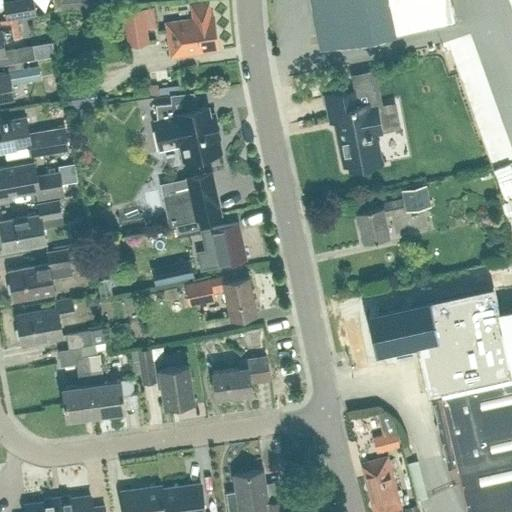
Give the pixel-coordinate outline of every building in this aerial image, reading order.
[(30,0),(4,5),(6,17),(17,15),(35,11),(33,0),(30,0)] [(90,0),(91,8),(92,8),(117,6),(116,0),(90,0)] [(212,13),(209,14),(207,0),(205,0),(189,3),(191,17),(165,21),(171,55),(218,48),(212,13)] [(309,0),(320,48),(454,19),(450,0),(309,0)] [(453,0),(454,9),(467,8),(466,0),(453,0)] [(128,44),(148,41),(142,7),(123,11),(128,44)] [(0,62),(6,61),(6,63),(22,60),(21,59),(34,57),(31,43),(4,48),(2,37),(20,34),(17,15),(6,17),(0,17),(0,62)] [(56,30),(37,33),(40,49),(59,46),(56,30)] [(23,67),(22,60),(6,63),(7,70),(0,71),(0,97),(13,95),(10,81),(40,76),(38,64),(23,67)] [(394,115),(411,111),(402,78),(386,82),(394,115)] [(95,83),(75,86),(65,87),(68,106),(98,103),(95,83)] [(370,107),(369,101),(359,103),(356,88),(324,95),(329,121),(334,120),(343,163),(348,163),(349,167),(381,161),(376,131),(379,131),(374,106),(370,107)] [(217,130),(218,130),(214,111),(209,113),(207,104),(179,110),(179,108),(174,109),(172,100),(155,102),(156,113),(159,112),(160,117),(154,119),(157,129),(155,129),(159,146),(180,141),(183,158),(217,151),(213,130),(217,129),(217,130)] [(25,114),(0,118),(0,146),(28,142),(30,154),(67,147),(63,124),(28,130),(25,114)] [(33,159),(0,165),(0,193),(36,187),(37,197),(63,193),(58,169),(36,173),(33,159)] [(164,194),(171,223),(223,211),(214,171),(186,177),(189,188),(164,194)] [(426,182),(401,188),(405,209),(430,204),(426,182)] [(356,210),(363,238),(389,232),(384,213),(404,209),(401,196),(382,200),(383,204),(356,210)] [(0,221),(5,247),(45,240),(42,225),(62,221),(58,198),(38,201),(40,211),(0,218),(0,221)] [(245,256),(237,219),(201,228),(206,250),(198,251),(201,266),(245,256)] [(70,262),(90,259),(87,241),(76,243),(76,244),(46,249),(48,261),(8,268),(10,277),(6,281),(7,291),(13,292),(14,297),(54,289),(51,275),(71,272),(70,262)] [(173,261),(177,277),(193,273),(189,257),(173,261)] [(256,311),(248,274),(224,279),(222,273),(185,281),(189,302),(213,297),(212,289),(224,287),(230,316),(256,311)] [(511,511),(511,309),(488,316),(481,289),(367,316),(374,352),(425,342),(437,397),(433,398),(446,454),(451,453),(452,458),(455,457),(467,511),(511,511)] [(17,338),(21,337),(22,342),(62,334),(58,315),(69,313),(75,312),(72,294),(53,297),(55,306),(16,313),(19,325),(16,325),(14,327),(16,336),(17,338)] [(93,342),(104,340),(102,326),(89,328),(89,327),(66,331),(68,346),(57,348),(88,343),(93,342)] [(124,408),(122,393),(129,392),(133,387),(132,376),(103,380),(98,351),(94,352),(93,342),(88,343),(97,412),(124,408)] [(60,363),(76,361),(79,383),(62,385),(66,416),(97,412),(88,343),(57,348),(60,363)] [(137,348),(143,380),(155,378),(150,346),(137,348)] [(215,395),(251,390),(250,380),(269,377),(265,353),(239,357),(240,365),(212,369),(215,395)] [(193,397),(188,362),(158,366),(164,402),(193,397)] [(380,413),(365,415),(367,429),(382,427),(380,413)] [(376,449),(392,445),(388,430),(372,434),(376,449)] [(375,511),(400,506),(386,454),(360,461),(373,511),(375,511)] [(415,456),(405,459),(415,496),(425,494),(415,456)] [(262,511),(265,511),(284,511),(282,497),(267,499),(263,468),(233,472),(235,489),(225,490),(228,511),(262,511)] [(204,511),(200,481),(161,486),(164,511),(204,511)] [(120,489),(123,511),(164,511),(161,486),(160,483),(120,489)] [(61,494),(56,494),(58,511),(104,511),(103,503),(91,504),(89,492),(61,496),(61,494)] [(58,511),(56,494),(51,495),(51,497),(24,501),(25,511),(58,511)]
